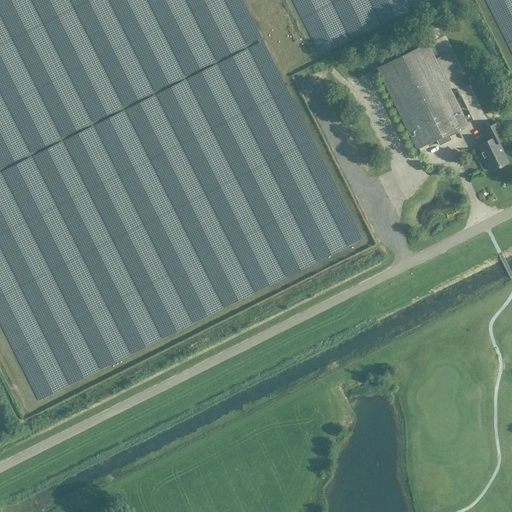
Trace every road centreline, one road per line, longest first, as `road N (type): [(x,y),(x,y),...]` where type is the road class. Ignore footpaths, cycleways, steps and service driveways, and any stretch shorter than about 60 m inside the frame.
road 1 (unclassified): [(0,468),(511,212)]
road 2 (unknown): [(375,199),(349,168),(230,219),(223,231),(253,288),(268,295),(395,234)]
road 3 (unknown): [(337,76),(368,99),(411,176)]
